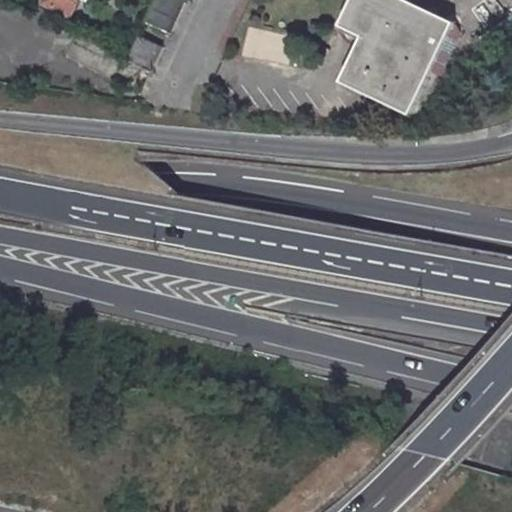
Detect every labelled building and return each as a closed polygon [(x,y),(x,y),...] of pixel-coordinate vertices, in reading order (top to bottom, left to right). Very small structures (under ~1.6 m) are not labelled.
[(67,16),(75,0),(46,0),(44,5),(67,16)] [(155,0),(146,21),(172,33),(186,0),(155,0)] [(457,20),(414,0),(352,0),(341,24),(364,35),(342,80),(413,114),(457,20)] [(290,45),(273,45),(273,32),(258,32),(259,59),(290,58),(290,45)] [(139,34),(127,59),(153,73),(165,47),(139,34)]
